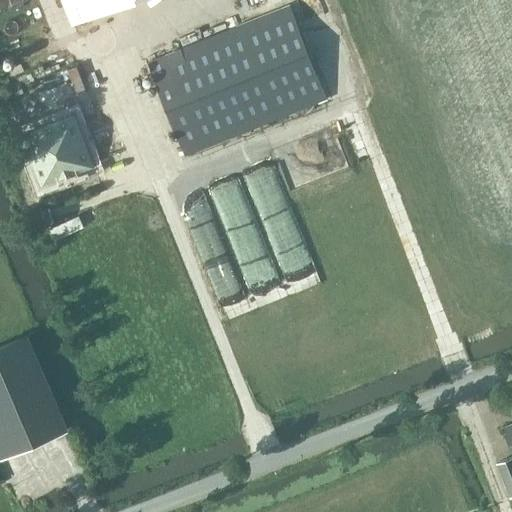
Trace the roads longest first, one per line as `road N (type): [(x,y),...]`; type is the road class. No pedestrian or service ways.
road 1 (tertiary): [(152,511),(511,374)]
road 2 (track): [(331,0),(449,345)]
